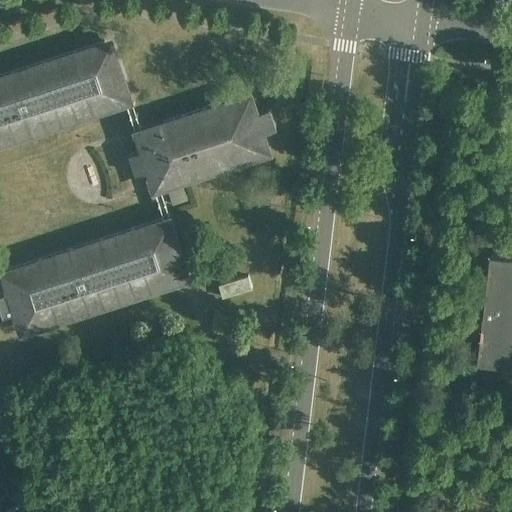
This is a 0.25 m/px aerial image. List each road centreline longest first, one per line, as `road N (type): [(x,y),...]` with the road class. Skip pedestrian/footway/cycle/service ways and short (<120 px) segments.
road 1 (unclassified): [(363,511),(428,0)]
road 2 (unclassified): [(349,0),(291,511)]
